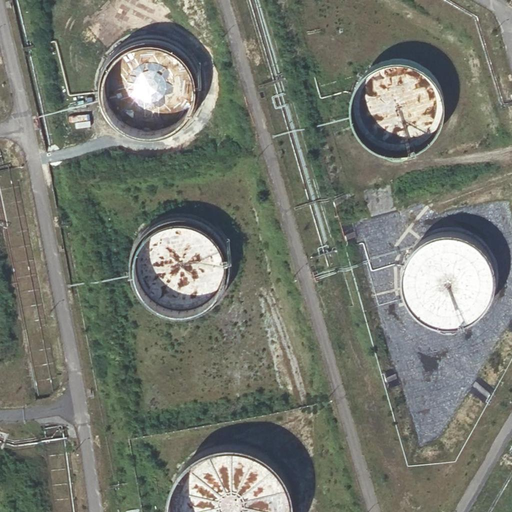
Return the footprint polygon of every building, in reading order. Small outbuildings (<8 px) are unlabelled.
[(194,92),(194,87),(194,86),(194,81),(193,78),(192,72),(190,69),(188,64),(185,60),(181,56),(180,54),(177,52),(174,49),(171,48),(166,46),(161,44),(156,43),(151,43),(147,43),(143,43),(140,44),(135,45),(131,47),(128,48),(123,51),(120,54),(118,56),(115,60),(112,64),(110,67),(109,71),(107,75),(106,80),(106,83),(106,89),(106,92),(107,97),(108,101),(109,104),(111,108),(114,112),(117,116),(121,120),(124,123),(127,125),(132,127),(134,128),(140,130),(143,130),(148,131),(153,131),(157,130),(162,129),(165,128),(169,127),(172,125),(176,122),(180,119),(183,116),(185,113),(188,110),(190,106),(191,102),(193,97),(194,92)] [(450,111),(451,106),(451,105),(450,101),(450,97),(449,94),(447,88),(446,85),(443,81),(440,76),(438,74),(436,72),(432,69),(428,67),(425,65),(421,63),(416,62),(411,61),(407,60),(403,61),(397,61),(394,62),(389,64),(385,65),(381,68),(378,70),(375,72),(371,76),(369,79),(367,82),(364,86),(363,91),(361,95),(361,100),(360,105),(360,109),(361,112),(361,115),(362,120),(365,125),(366,129),(370,133),(373,137),(377,141),(382,145),(385,146),(391,149),(394,150),(399,151),(404,151),(411,151),(414,150),(420,149),(424,147),(428,145),(432,143),(435,140),(438,137),(441,133),(443,131),(445,128),(447,123),(449,119),(450,115),(450,111)] [(389,184),(363,192),(370,218),(397,211),(389,184)] [(223,271),(224,265),(223,264),(223,258),(222,255),(221,251),(220,247),(218,243),(215,239),(212,236),(210,233),(206,230),(203,227),(199,225),(195,224),(191,222),(188,221),(183,221),(178,221),(175,221),(169,222),(164,224),(160,225),(155,228),(153,230),(150,232),(146,236),(144,239),(141,243),(139,247),(138,251),(137,254),(136,260),(136,264),(136,267),(136,273),(137,275),(138,279),(139,282),(142,288),(144,290),(146,293),(150,297),(154,300),(157,302),(161,304),(164,306),(169,307),(172,308),(177,308),(180,309),(185,308),(188,308),(193,307),(196,305),(200,304),(205,301),(208,298),(212,295),(214,293),(216,289),(218,286),(220,281),(221,278),(223,274),(223,271)] [(502,279),(502,275),(502,274),(502,270),(501,266),(500,261),(499,258),(497,254),(495,250),(493,247),(490,244),(487,240),(482,237),(479,235),(475,233),(471,231),(467,230),(461,229),(458,229),(453,229),(449,229),(445,230),(441,231),(435,234),(432,236),(426,240),(423,243),(419,247),(416,252),(415,254),(413,258),(412,262),(411,266),(410,271),(410,275),(410,280),(411,286),(413,290),(414,294),(417,299),(419,302),(422,306),(426,310),(430,313),(433,315),(438,317),(441,319),(445,320),(449,320),(454,321),(458,321),(463,320),(467,320),(471,319),(475,317),(481,314),(485,311),(487,309),(490,307),(494,302),(496,298),(498,294),(500,290),(501,286),(502,279)] [(290,504),(291,497),(291,496),(290,489),(289,483),(287,474),(284,469),(281,463),(277,458),(273,454),(270,451),(264,446),(260,443),(255,441),(251,439),(246,437),(238,436),(231,435),(226,435),(221,436),(215,437),(208,439),(204,441),(200,443),(196,445),(191,449),(187,452),(184,455),(180,460),(178,464),(175,468),(173,474),(170,482),(169,485),(169,492),(168,499),(169,507),(170,511),(288,511),(289,510),(290,504)]
